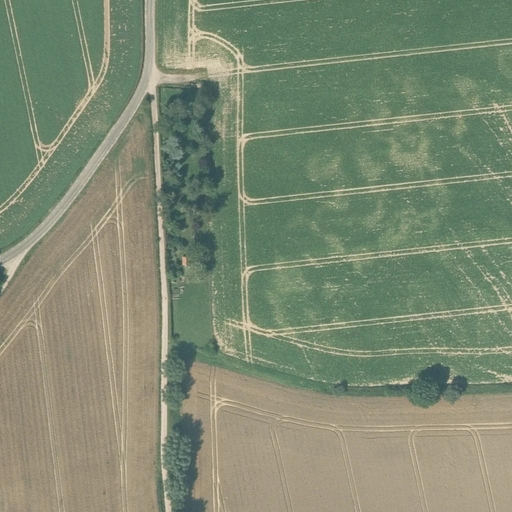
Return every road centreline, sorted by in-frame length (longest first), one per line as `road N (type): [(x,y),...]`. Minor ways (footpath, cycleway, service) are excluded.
road 1 (track): [(168,511),(163,276),(146,78)]
road 2 (tertiary): [(0,259),(51,221),(129,113),(149,66),(150,0)]
